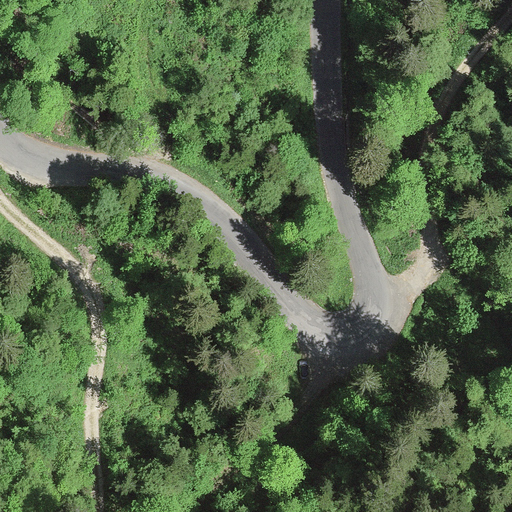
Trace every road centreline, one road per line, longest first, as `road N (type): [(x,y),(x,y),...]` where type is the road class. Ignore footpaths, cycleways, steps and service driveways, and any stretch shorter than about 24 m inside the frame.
road 1 (tertiary): [(323,0),(333,157),(369,281),(367,312),(352,327),(332,329),(302,312),(225,224),(178,188),(29,155),(0,137)]
road 2 (track): [(369,297),(392,293),(428,259),(424,174),(436,110),(511,11)]
